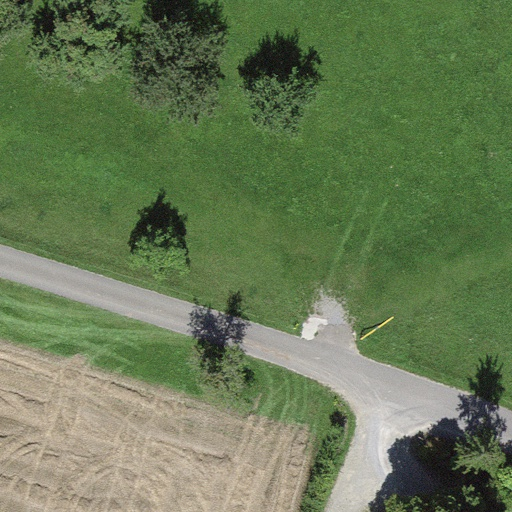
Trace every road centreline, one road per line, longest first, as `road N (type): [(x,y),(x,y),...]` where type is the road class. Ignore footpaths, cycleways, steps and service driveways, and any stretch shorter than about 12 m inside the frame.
road 1 (unclassified): [(511,433),(0,248)]
road 2 (track): [(339,374),(346,317),(511,237)]
